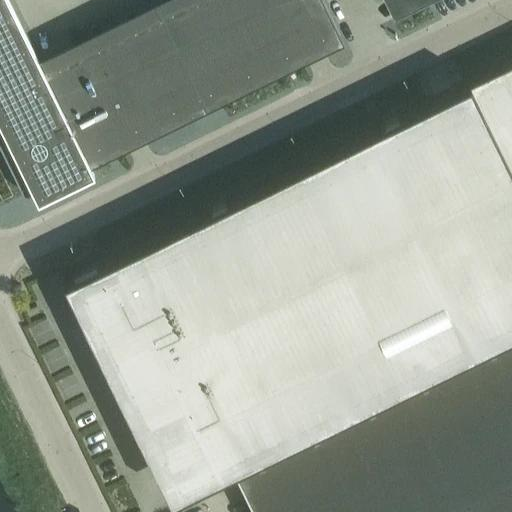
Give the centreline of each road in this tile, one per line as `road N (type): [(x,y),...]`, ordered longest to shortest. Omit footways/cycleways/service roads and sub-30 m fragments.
road 1 (unclassified): [(511,5),(0,255)]
road 2 (unclassified): [(92,511),(0,321)]
